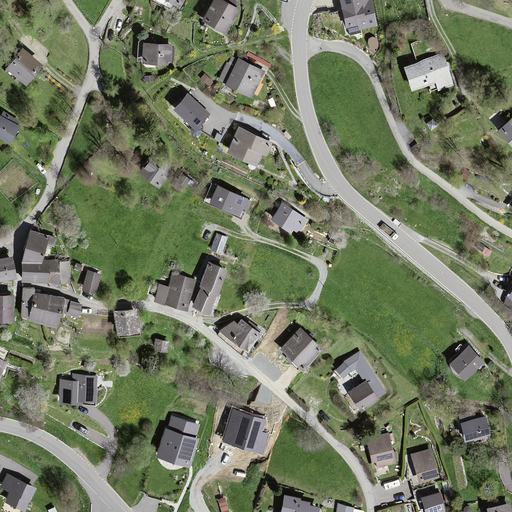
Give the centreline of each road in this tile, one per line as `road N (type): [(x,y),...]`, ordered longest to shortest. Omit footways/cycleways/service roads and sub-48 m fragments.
road 1 (residential): [(13,239),(17,284),(97,306),(158,308),(191,322),(290,400),(355,465),(371,511)]
road 2 (tertiary): [(511,344),(337,181),(314,135),(299,46)]
road 3 (residential): [(511,235),(409,158),(364,61),(338,48),(299,46)]
road 4 (residential): [(67,0),(91,38),(91,70),(48,194),(13,239)]
road 5 (track): [(310,303),(321,263),(206,223)]
road 6 (tertiary): [(0,422),(58,447),(124,511)]
road 7 (track): [(191,322),(310,303)]
